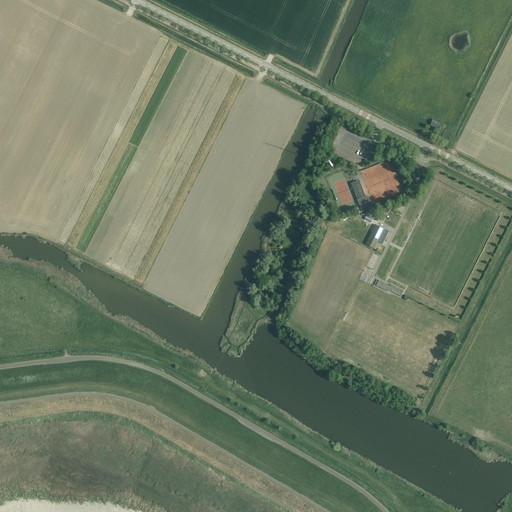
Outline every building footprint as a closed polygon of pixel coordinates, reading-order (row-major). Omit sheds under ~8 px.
[(437,129),(440,124),(433,120),(430,125),(437,129)] [(338,188),(344,186),(342,178),(332,181),(336,196),(343,195),(341,188),(339,189),(338,188)] [(351,184),(358,200),(360,206),(370,201),(368,196),(365,197),(365,195),(362,196),(357,182),(351,184)] [(366,243),(366,245),(375,249),(385,230),(376,225),(372,232),(366,243)] [(379,281),(376,286),(389,292),(389,291),(401,297),(400,297),(401,297),(404,291),(391,285),(391,287),(379,281),(380,281),(379,281)]
